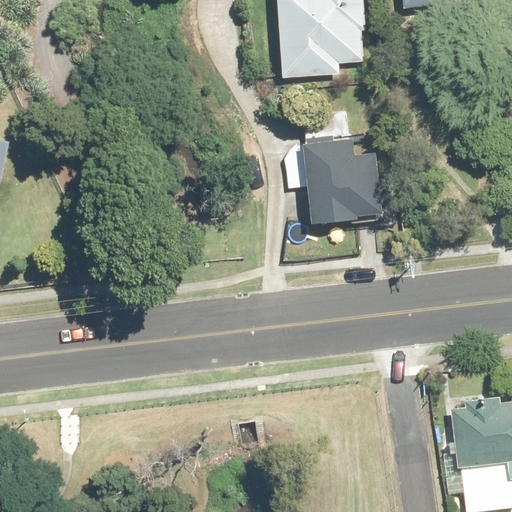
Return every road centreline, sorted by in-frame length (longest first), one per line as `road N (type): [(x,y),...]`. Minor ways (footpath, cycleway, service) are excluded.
road 1 (tertiary): [(393,314),(0,361)]
road 2 (residential): [(393,314),(421,511)]
